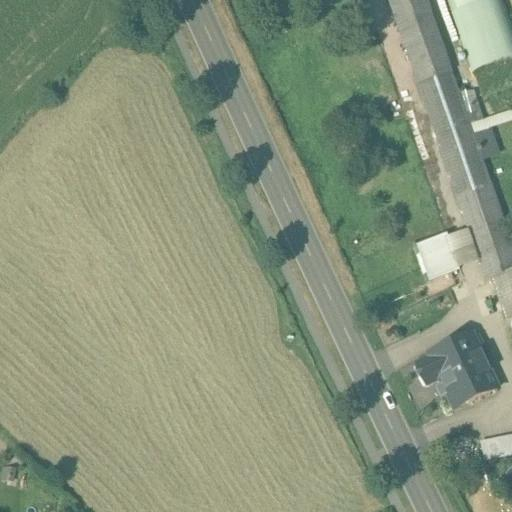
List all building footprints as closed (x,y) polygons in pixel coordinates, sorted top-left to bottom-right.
[(452,73),(426,0),(388,0),(417,85),(452,73)] [(449,0),(469,73),(511,61),(511,36),(502,0),(449,0)] [(473,135),(452,73),(417,85),(457,198),(491,186),(482,159),(473,135)] [(491,129),(473,135),(482,159),(499,153),(491,129)] [(511,246),(491,186),(457,198),(486,282),(493,280),(511,273),(511,246)] [(457,272),(445,234),(413,245),(426,284),(457,272)] [(511,273),(493,280),(508,324),(511,322),(511,273)] [(463,284),(453,289),(458,302),(469,297),(463,284)] [(472,336),(429,357),(430,358),(419,363),(417,368),(424,384),(429,386),(440,381),(455,411),(498,390),(484,361),(489,359),(482,345),(478,347),(472,336)] [(511,437),(480,443),(485,463),(511,457),(511,437)]
